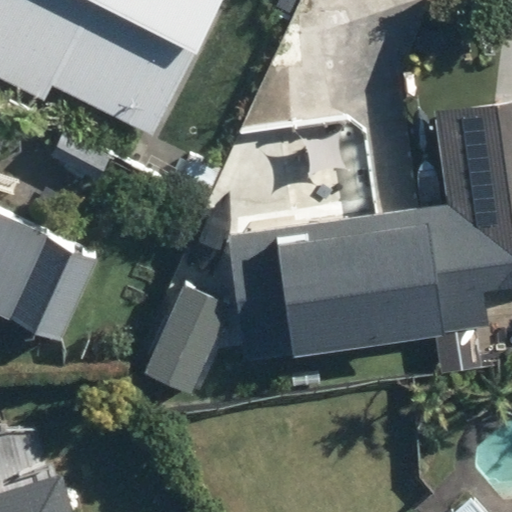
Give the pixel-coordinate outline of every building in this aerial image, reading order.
[(0,0),(0,66),(46,90),(54,75),(153,124),(214,0),(0,0)] [(447,196),(230,225),(247,352),(489,319),(484,282),(511,278),(511,92),(434,103),(447,196)] [(0,305),(62,334),(102,249),(0,202),(0,305)] [(234,298),(185,276),(145,364),(193,386),(234,298)] [(0,511),(79,511),(65,461),(0,478),(0,511)] [(489,511),(470,490),(445,511),(489,511)]
